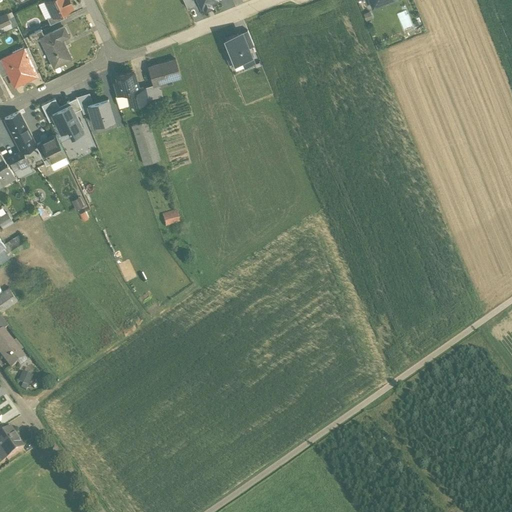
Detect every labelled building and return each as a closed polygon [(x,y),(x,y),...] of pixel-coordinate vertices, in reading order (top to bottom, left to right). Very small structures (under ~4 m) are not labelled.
[(45,0),(52,14),(53,15),(63,10),(72,7),(69,1),(70,1),(69,0),(45,0)] [(183,0),(187,8),(198,3),(196,0),(183,0)] [(63,10),(53,15),(52,14),(51,14),(52,15),(47,17),(50,24),(66,16),(63,10)] [(0,16),(0,31),(11,26),(5,14),(0,16)] [(63,26),(40,37),(52,63),(61,59),(62,61),(71,57),(62,38),(68,35),(63,26)] [(247,29),(241,32),(247,47),(254,45),(247,29)] [(240,31),(225,38),(230,49),(235,61),(238,68),(253,61),(247,47),(241,32),(240,31)] [(235,61),(230,49),(224,52),(229,64),(235,61)] [(25,50),(14,55),(13,52),(1,57),(8,72),(14,84),(36,74),(25,50)] [(176,58),(148,66),(153,84),(159,82),(181,76),(176,58)] [(134,71),(116,76),(118,80),(114,81),(118,95),(127,92),(136,90),(139,89),(139,88),(134,71)] [(159,82),(153,84),(144,86),(148,99),(163,95),(159,82)] [(144,86),(139,88),(139,89),(136,90),(139,101),(148,99),(144,86)] [(136,90),(127,92),(130,104),(139,101),(136,90)] [(89,92),(77,96),(77,98),(81,108),(83,112),(89,109),(87,104),(93,102),(89,92)] [(49,121),(55,118),(52,113),(60,109),(55,98),(42,104),(49,121)] [(68,105),(71,104),(75,111),(81,108),(77,98),(67,102),(68,105)] [(93,102),(87,104),(89,109),(94,128),(115,121),(108,98),(93,102)] [(83,129),(75,111),(71,104),(68,105),(60,109),(52,113),(55,118),(61,131),(68,127),(72,135),(83,129)] [(35,143),(19,111),(5,118),(21,150),(21,151),(35,144),(35,143)] [(149,121),(133,124),(144,163),(160,158),(149,121)] [(55,133),(41,140),(41,141),(49,157),(50,160),(65,153),(55,133)] [(49,157),(41,141),(35,143),(35,144),(38,150),(43,160),(49,157)] [(21,150),(8,157),(14,169),(28,163),(25,157),(38,150),(35,144),(21,151),(21,150)] [(0,151),(0,185),(15,176),(0,151)] [(8,210),(0,214),(0,213),(0,224),(1,227),(13,221),(8,210)] [(176,212),(162,216),(166,227),(180,223),(176,212)] [(20,233),(4,244),(5,245),(0,249),(0,261),(27,244),(20,233)] [(9,287),(0,293),(0,307),(16,297),(9,287)] [(3,331),(0,332),(0,351),(3,355),(2,356),(11,368),(24,358),(3,331)] [(31,386),(34,377),(23,373),(20,383),(31,386)] [(10,433),(7,433),(0,437),(0,452),(5,460),(22,449),(13,436),(12,435),(10,433)]
